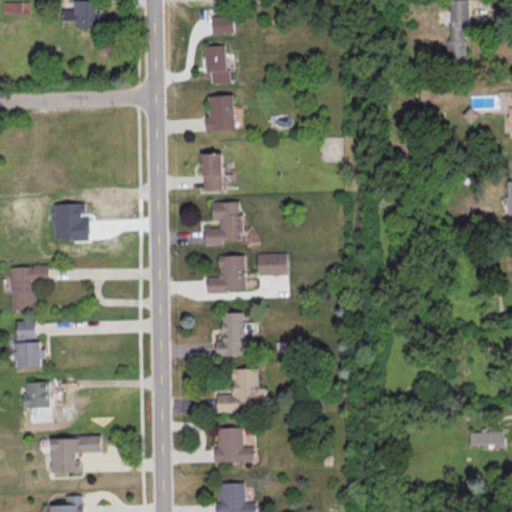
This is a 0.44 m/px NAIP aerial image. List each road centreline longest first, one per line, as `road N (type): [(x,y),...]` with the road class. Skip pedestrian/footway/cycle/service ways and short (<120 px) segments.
road 1 (tertiary): [(163,511),(153,0)]
road 2 (residential): [(155,97),(0,102)]
